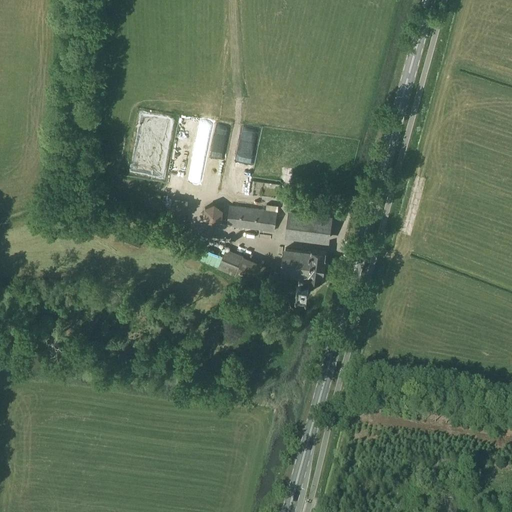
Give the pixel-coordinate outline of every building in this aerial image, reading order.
[(188,201),(172,199),(171,209),(187,211),(188,201)] [(223,210),(214,203),(204,208),(203,218),(212,225),(222,221),(223,210)] [(277,211),(230,205),(227,226),(274,232),(277,211)] [(287,235),(327,240),(330,217),(290,212),(287,235)] [(141,239),(128,233),(124,243),(138,248),(141,239)] [(218,268),(258,284),(266,265),(227,248),(218,268)] [(299,275),(298,283),(307,284),(308,278),(322,280),(323,273),(325,260),(324,260),(325,252),(312,250),(311,252),(285,248),(282,273),(299,275)] [(308,285),(307,284),(298,283),(297,293),(307,294),(308,285)]
